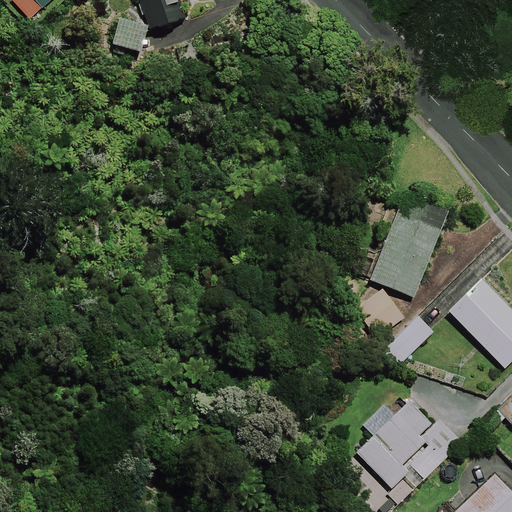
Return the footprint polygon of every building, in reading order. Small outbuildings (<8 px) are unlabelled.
[(54,0),(11,0),(9,1),(28,23),(54,0)] [(175,0),(138,0),(149,35),(183,25),(175,0)] [(146,31),(116,23),(109,49),(139,57),(146,31)] [(446,216),(403,198),(367,285),(410,303),(446,216)] [(511,361),(511,316),(479,284),(447,316),(503,371),(511,361)] [(402,320),(380,292),(353,314),(375,341),(402,320)] [(431,335),(413,316),(379,349),(398,368),(431,335)] [(400,469),(426,444),(421,438),(435,424),(410,399),(353,454),(388,490),(405,474),(400,469)] [(511,511),(511,499),(491,477),(453,511),(511,511)]
